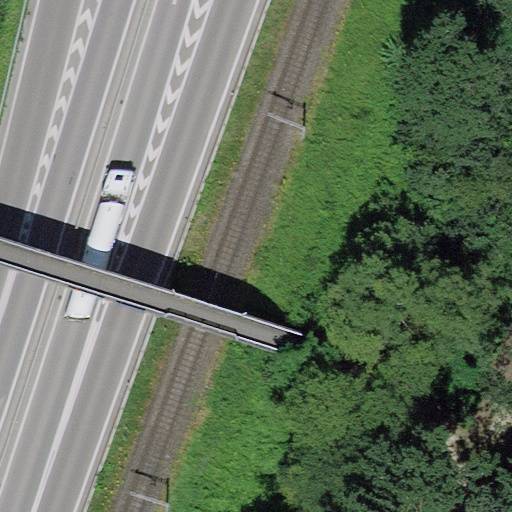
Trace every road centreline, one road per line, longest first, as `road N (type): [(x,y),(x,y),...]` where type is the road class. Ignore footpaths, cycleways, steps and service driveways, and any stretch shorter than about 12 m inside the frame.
road 1 (motorway): [(40,511),(230,0)]
road 2 (motorway): [(30,511),(177,0)]
road 3 (motorway): [(112,0),(0,333)]
road 4 (track): [(326,356),(0,252)]
road 5 (motorway): [(60,0),(0,256)]
road 6 (track): [(326,356),(421,421),(477,480),(477,511)]
